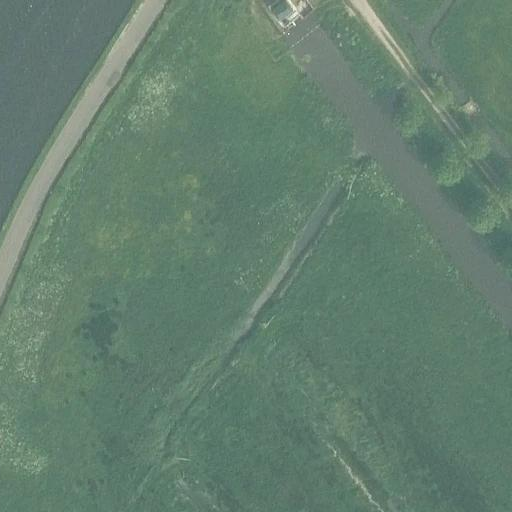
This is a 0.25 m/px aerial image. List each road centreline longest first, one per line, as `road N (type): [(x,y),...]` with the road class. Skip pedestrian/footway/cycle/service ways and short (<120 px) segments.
road 1 (residential): [(0,277),(53,165),(157,0)]
road 2 (track): [(356,0),(511,202)]
